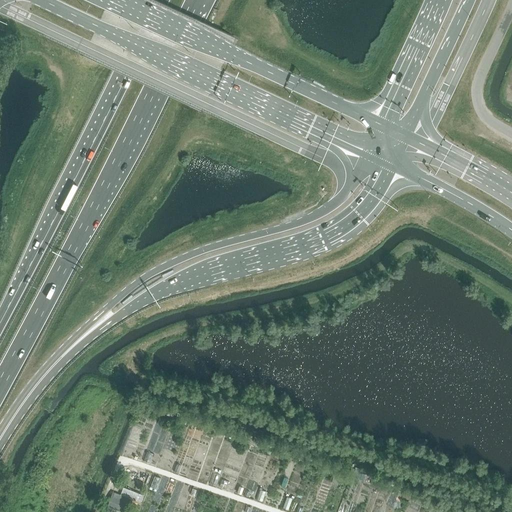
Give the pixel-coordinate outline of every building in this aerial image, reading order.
[(150,463),(153,454),(147,452),(144,461),(150,463)] [(155,475),(150,487),(157,490),(162,478),(155,475)] [(226,490),(229,482),(223,479),(220,487),(226,490)] [(144,496),(123,487),(121,495),(141,503),(144,496)] [(263,502),(266,492),(260,489),(256,500),(263,502)] [(107,506),(124,511),(126,511),(131,499),(112,492),(107,506)] [(283,508),(288,510),(293,498),(287,496),(283,508)]
